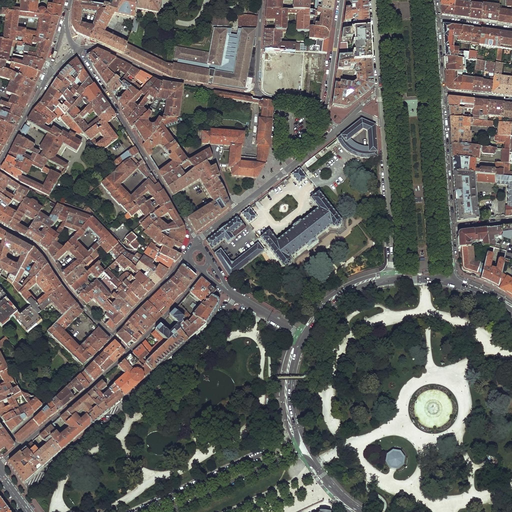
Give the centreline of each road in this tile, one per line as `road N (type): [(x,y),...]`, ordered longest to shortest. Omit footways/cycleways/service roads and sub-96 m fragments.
road 1 (residential): [(235,295),(211,326),(28,485)]
road 2 (residential): [(197,242),(75,49)]
road 3 (residential): [(75,49),(94,46),(166,80),(255,95)]
road 4 (residential): [(337,129),(197,242)]
road 5 (residential): [(0,224),(42,252),(111,334)]
road 6 (primary): [(383,125),(394,279)]
road 7 (residential): [(0,172),(92,215),(126,250)]
road 8 (residential): [(19,447),(129,352)]
road 9 (residential): [(114,337),(11,436)]
road 10 (primary): [(445,229),(436,93)]
road 11 (primary): [(290,454),(168,511)]
